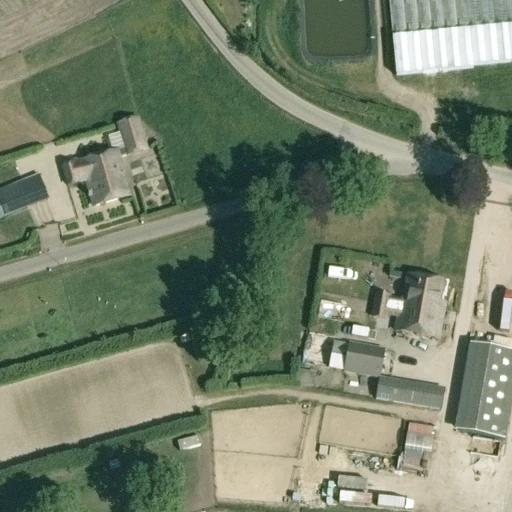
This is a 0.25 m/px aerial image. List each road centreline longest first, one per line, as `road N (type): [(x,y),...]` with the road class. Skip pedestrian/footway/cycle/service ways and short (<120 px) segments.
road 1 (unclassified): [(0,274),(350,172)]
road 2 (unclassified): [(335,124),(266,88),(191,0)]
